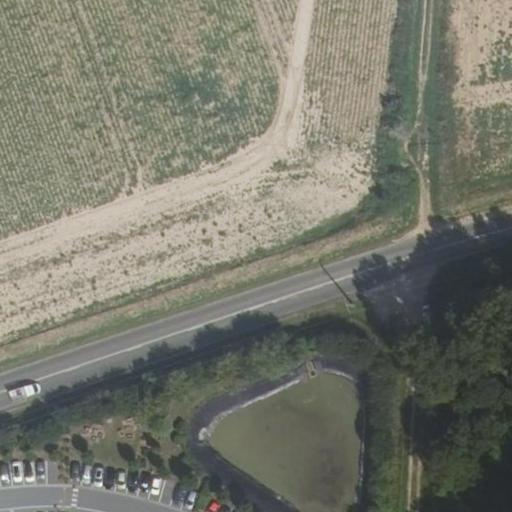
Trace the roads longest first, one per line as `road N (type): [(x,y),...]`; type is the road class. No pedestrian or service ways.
road 1 (primary): [(511,232),(0,395)]
road 2 (track): [(410,511),(437,0)]
